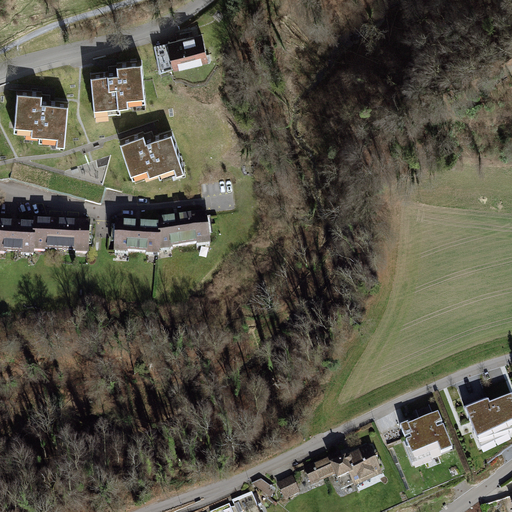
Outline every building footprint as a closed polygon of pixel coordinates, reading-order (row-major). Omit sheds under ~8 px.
[(198,39),(163,49),(170,75),(206,65),(198,39)] [(110,78),(95,79),(97,108),(119,107),(118,99),(146,97),(144,76),(125,77),(125,66),(109,67),(110,78)] [(41,86),(21,83),(15,127),(27,128),(26,136),(62,140),(69,84),(42,81),(41,86)] [(152,130),(116,141),(128,181),(155,173),(157,181),(183,173),(170,130),(154,135),(152,130)] [(105,189),(21,166),(16,182),(100,205),(105,189)] [(157,221),(157,227),(156,252),(209,247),(205,216),(157,221)] [(30,222),(31,227),(29,252),(85,255),(87,225),(30,222)] [(29,252),(31,227),(0,224),(0,256),(29,258),(29,252)] [(113,225),(112,257),(156,259),(156,252),(157,227),(113,225)] [(508,380),(493,386),(496,395),(511,389),(508,380)] [(511,425),(511,399),(491,407),(489,404),(467,413),(479,442),(511,425)] [(436,417),(395,431),(408,468),(449,453),(436,417)] [(379,475),(367,449),(327,468),(324,460),(298,473),(306,490),(330,479),(337,494),(379,475)] [(285,481),(277,484),(285,501),(301,493),(293,477),(285,481)] [(253,485),(271,498),(277,491),(262,481),(253,485)]
